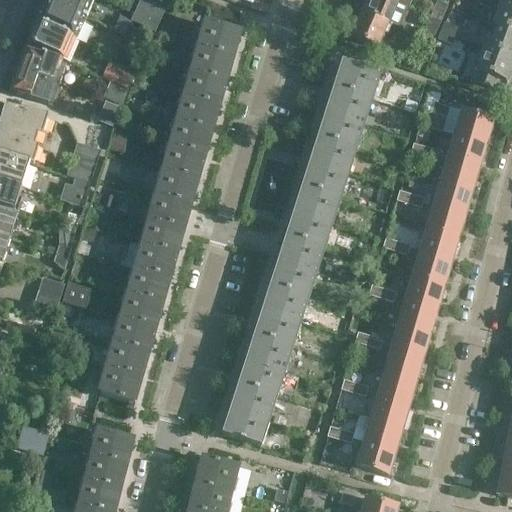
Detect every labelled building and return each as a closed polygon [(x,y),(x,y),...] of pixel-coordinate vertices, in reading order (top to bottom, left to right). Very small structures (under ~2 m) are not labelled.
[(49,0),(48,4),(81,18),(88,0),(49,0)] [(157,0),(140,0),(131,23),(154,33),(166,4),(158,0),(157,0)] [(383,0),(368,0),(361,17),(387,28),(396,6),(383,0)] [(503,15),(498,29),(511,34),(511,2),(506,0),(502,0),(497,13),(503,15)] [(430,18),(441,23),(448,8),(437,3),(430,18)] [(40,22),(38,26),(71,40),(81,18),(48,4),(44,13),(40,13),(37,18),(40,22)] [(387,28),(361,17),(351,40),(377,51),(387,28)] [(424,33),(435,38),(441,23),(430,18),(424,33)] [(173,27),(163,24),(161,32),(171,35),(173,27)] [(444,24),(440,33),(454,39),(458,30),(444,24)] [(28,48),(69,66),(78,43),(71,40),(38,26),(28,48)] [(205,27),(197,53),(233,62),(241,33),(236,32),(235,35),(205,27)] [(487,41),(481,55),(511,66),(511,34),(498,29),(493,43),(487,41)] [(440,33),(436,42),(450,48),(454,39),(440,33)] [(384,57),(396,61),(400,51),(384,46),(382,53),(381,55),(384,57)] [(197,53),(190,78),(226,87),(233,62),(197,53)] [(25,54),(19,75),(55,85),(61,65),(25,54)] [(511,66),(481,55),(471,85),(495,94),(499,82),(507,85),(511,70),(511,66)] [(109,64),(101,81),(110,84),(103,100),(121,108),(128,92),(127,92),(134,76),(109,64)] [(334,91),(372,103),(380,78),(342,66),(334,91)] [(13,95),(48,107),(55,85),(19,75),(13,95)] [(190,78),(183,102),(219,112),(226,87),(190,78)] [(326,116),(364,128),(372,103),(334,91),(326,116)] [(428,105),(437,108),(435,117),(448,120),(451,111),(439,107),(441,100),(430,96),(428,105)] [(183,102),(176,128),(211,137),(219,112),(183,102)] [(406,102),(403,113),(415,117),(418,106),(406,102)] [(109,129),(117,110),(105,105),(97,124),(109,129)] [(4,106),(0,118),(0,132),(36,143),(43,118),(4,106)] [(461,114),(454,139),(485,148),(492,123),(461,114)] [(318,140),(356,153),(364,128),(326,116),(318,140)] [(176,128),(169,152),(204,162),(211,137),(176,128)] [(0,158),(29,167),(36,143),(0,132),(0,158)] [(128,138),(114,134),(109,152),(123,156),(128,138)] [(454,139),(447,162),(478,171),(485,148),(454,139)] [(310,165),(348,177),(356,153),(318,140),(310,165)] [(71,163),(95,170),(100,154),(77,146),(71,163)] [(410,157),(422,160),(425,150),(413,147),(410,157)] [(425,150),(422,160),(435,164),(436,159),(438,154),(425,150)] [(169,152),(162,177),(197,187),(204,162),(169,152)] [(0,158),(0,184),(21,191),(29,167),(0,158)] [(435,164),(434,168),(445,171),(447,162),(436,159),(435,164)] [(109,161),(106,173),(119,177),(122,165),(109,161)] [(445,171),(441,186),(471,195),(478,171),(447,162),(445,171)] [(66,179),(89,187),(95,170),(71,163),(66,179)] [(302,190),(340,202),(348,177),(310,165),(302,190)] [(162,177),(155,202),(190,212),(197,187),(162,177)] [(0,210),(14,215),(21,191),(0,184),(0,210)] [(441,186),(434,210),(464,218),(471,195),(441,186)] [(294,215),(332,227),(340,202),(302,190),(294,215)] [(396,204),(409,207),(411,198),(399,194),(396,204)] [(411,198),(409,207),(421,211),(421,210),(430,213),(432,209),(422,206),(424,201),(411,198)] [(155,202),(148,227),(183,237),(190,212),(155,202)] [(0,236),(9,240),(16,216),(14,216),(14,215),(0,210),(0,236)] [(434,210),(427,233),(457,242),(464,218),(434,210)] [(375,213),(372,226),(380,228),(383,216),(375,213)] [(286,240),(324,252),(332,227),(294,215),(286,240)] [(67,220),(63,232),(75,236),(79,224),(67,220)] [(148,227),(141,252),(176,262),(183,237),(148,227)] [(84,230),(81,242),(93,245),(96,234),(93,233),(84,230)] [(58,248),(56,257),(68,260),(74,241),(74,236),(58,231),(58,248)] [(427,233),(420,257),(450,266),(457,242),(427,233)] [(0,263),(2,264),(9,240),(0,236),(0,263)] [(278,264),(316,277),(324,252),(286,240),(278,264)] [(382,251),(395,255),(398,245),(385,241),(382,251)] [(398,245),(395,255),(408,259),(411,249),(398,245)] [(141,252),(133,277),(169,287),(176,262),(141,252)] [(56,257),(53,265),(64,274),(68,260),(56,257)] [(420,257),(413,280),(443,289),(450,266),(420,257)] [(270,289),(308,301),(316,277),(278,264),(270,289)] [(133,277),(126,302),(162,312),(169,287),(133,277)] [(413,280),(406,304),(437,313),(443,289),(413,280)] [(42,281),(38,294),(60,300),(64,288),(42,281)] [(68,286),(62,305),(85,312),(91,293),(68,286)] [(368,298),(381,302),(384,292),(371,288),(368,298)] [(263,314),(301,326),(308,301),(270,289),(263,314)] [(381,302),(393,306),(395,301),(396,296),(384,292),(381,302)] [(38,294),(34,306),(56,313),(60,300),(38,294)] [(126,302),(119,327),(154,337),(162,312),(126,302)] [(406,304),(399,328),(430,337),(437,313),(406,304)] [(255,339),(293,351),(301,326),(263,314),(255,339)] [(119,327),(112,352),(147,362),(154,337),(119,327)] [(399,328),(392,351),(423,360),(430,337),(399,328)] [(51,334),(48,348),(61,351),(64,338),(51,334)] [(355,345),(367,349),(370,339),(357,336),(355,345)] [(247,363),(285,376),(293,351),(255,339),(247,363)] [(370,339),(367,349),(379,353),(381,348),(382,343),(370,339)] [(392,351),(385,375),(416,384),(423,360),(392,351)] [(112,352),(105,377),(140,387),(147,362),(112,352)] [(239,388),(277,400),(285,376),(247,363),(239,388)] [(76,365),(70,387),(84,391),(90,368),(76,365)] [(385,375),(378,399),(409,408),(416,384),(385,375)] [(129,407),(127,411),(133,412),(140,387),(105,377),(99,399),(129,407)] [(341,393),(353,396),(356,386),(344,383),(341,393)] [(353,396),(365,400),(368,390),(356,386),(353,396)] [(231,413),(269,425),(277,400),(239,388),(231,413)] [(378,399),(372,422),(402,431),(409,408),(378,399)] [(67,412),(64,423),(72,426),(75,415),(67,412)] [(223,438),(261,450),(269,425),(231,413),(223,438)] [(275,417),(272,425),(282,428),(285,421),(275,417)] [(372,422),(365,446),(395,455),(402,431),(372,422)] [(23,430),(16,451),(43,459),(49,437),(23,430)] [(327,440),(339,443),(342,433),(330,430),(327,440)] [(342,433),(339,443),(351,447),(354,437),(342,433)] [(97,436),(91,462),(126,470),(133,442),(127,440),(126,444),(97,436)] [(395,455),(365,446),(358,470),(388,479),(395,455)] [(511,451),(506,450),(501,474),(511,476),(511,451)] [(203,459),(196,487),(230,496),(237,471),(208,464),(209,460),(203,459)] [(91,462),(85,486),(120,495),(126,470),(91,462)] [(48,463),(46,472),(53,474),(55,465),(48,463)] [(35,499),(64,506),(66,496),(48,492),(53,476),(42,473),(35,499)] [(511,476),(501,474),(496,499),(506,501),(505,506),(504,508),(511,509),(511,476)] [(85,486),(78,511),(82,511),(115,511),(120,495),(85,486)] [(196,487),(189,511),(241,511),(244,499),(230,496),(196,487)] [(277,492),(274,504),(284,507),(287,495),(277,492)] [(341,496),(339,506),(352,509),(355,499),(341,496)] [(396,511),(397,510),(366,503),(363,511),(396,511)]
